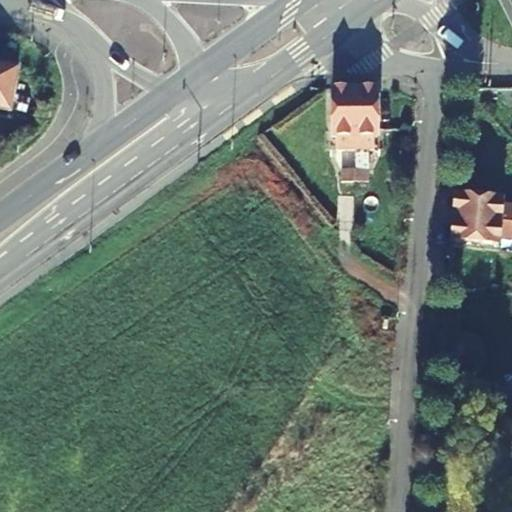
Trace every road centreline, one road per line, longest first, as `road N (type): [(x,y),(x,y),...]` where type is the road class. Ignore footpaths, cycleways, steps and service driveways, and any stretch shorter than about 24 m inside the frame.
road 1 (residential): [(431,73),(397,511)]
road 2 (primary): [(0,275),(218,115)]
road 3 (primary): [(218,115),(335,29)]
road 4 (primary): [(100,144),(0,216)]
road 5 (primary): [(298,0),(201,71)]
